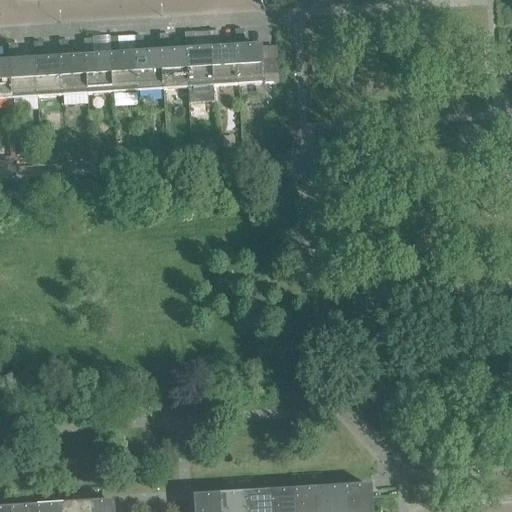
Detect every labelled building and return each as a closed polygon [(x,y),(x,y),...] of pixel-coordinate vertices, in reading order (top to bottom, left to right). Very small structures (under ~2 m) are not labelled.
[(310,0),(310,8),(319,8),(318,0),(310,0)] [(234,32),(235,52),(236,52),(238,87),(263,85),(263,86),(264,86),(264,87),(276,86),(275,61),(263,62),(262,49),(260,49),(261,50),(244,51),(243,32),(234,32)] [(209,34),(210,54),(210,53),(213,88),(238,87),(236,52),(235,52),(219,53),(218,33),(209,34)] [(184,35),(185,55),(187,90),(213,88),(210,53),(210,54),(194,55),(193,35),(184,35)] [(159,37),(160,57),(162,92),(187,90),(185,55),(169,56),(167,36),(159,37)] [(133,38),(135,58),(137,93),(162,92),(160,57),(144,58),(142,38),(133,38)] [(108,40),(109,60),(110,60),(112,95),(137,93),(135,58),(118,59),(117,39),(108,40)] [(83,41),(84,61),(85,61),(87,96),(112,95),(110,60),(109,60),(93,61),(92,41),(83,41)] [(58,43),(59,63),(60,63),(62,98),(87,96),(85,61),(84,61),(68,62),(67,42),(58,43)] [(33,45),(34,64),(37,99),(62,98),(60,63),(59,63),(43,64),(42,44),(33,45)] [(8,46),(9,66),(11,101),(37,99),(34,64),(18,65),(17,46),(8,46)] [(9,66),(0,66),(0,101),(11,101),(9,66)] [(139,149),(117,150),(118,163),(140,162),(139,149)] [(97,153),(89,153),(90,165),(98,164),(97,153)] [(370,490),(345,491),(346,511),(372,511),(371,489),(370,489),(370,490)] [(346,511),(345,491),(320,493),(321,511),(346,511)] [(321,511),(320,493),(295,495),(296,511),(321,511)] [(296,511),(295,495),(270,496),(270,511),(296,511)] [(270,511),(270,496),(245,498),(245,511),(270,511)] [(245,511),(245,498),(219,499),(220,511),(245,511)] [(220,511),(219,499),(195,501),(194,500),(193,500),(193,511),(220,511)]
